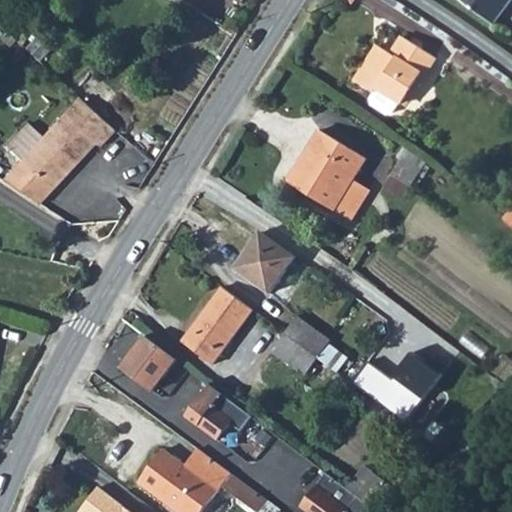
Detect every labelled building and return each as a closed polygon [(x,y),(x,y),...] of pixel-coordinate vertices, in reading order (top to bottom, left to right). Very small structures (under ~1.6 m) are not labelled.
[(454,0),(487,24),(505,0),(454,0)] [(349,77),(368,89),(371,85),(396,102),(416,72),(419,74),(430,58),(393,33),(384,46),(386,48),(384,51),(371,43),(349,77)] [(74,109),(27,163),(10,182),(46,206),(100,145),(104,148),(110,141),(120,131),(88,103),(84,99),(74,109)] [(332,206),(351,177),(367,152),(321,122),(286,176),(332,206)] [(392,163),(410,177),(421,163),(402,150),(392,163)] [(332,206),(348,216),(367,187),(359,182),(351,177),(332,206)] [(511,199),(498,218),(511,229),(511,199)] [(236,263),(270,286),(294,250),(260,226),(236,263)] [(219,280),(177,337),(210,360),(252,303),(219,280)] [(285,326),(320,351),(333,333),(298,308),(285,326)] [(285,326),(274,343),(308,368),(309,366),(326,378),(337,364),(320,351),(285,326)] [(143,338),(124,365),(134,372),(130,378),(151,392),(174,360),(143,338)] [(370,357),(353,379),(408,420),(444,373),(415,350),(395,376),(370,357)] [(208,385),(186,416),(219,440),(231,423),(241,430),(251,416),(208,385)] [(347,484),(382,510),(425,468),(443,449),(432,440),(388,482),(364,463),(347,484)] [(189,458),(260,509),(266,500),(196,449),(189,458)] [(163,499),(167,494),(178,503),(175,507),(180,511),(202,511),(223,485),(258,511),(260,509),(189,458),(183,466),(162,451),(140,481),(163,499)] [(314,511),(346,511),(347,510),(349,511),(380,511),(382,510),(347,484),(327,470),(303,504),(314,511)] [(135,511),(96,485),(77,511),(135,511)] [(163,499),(175,507),(178,503),(167,494),(163,499)]
